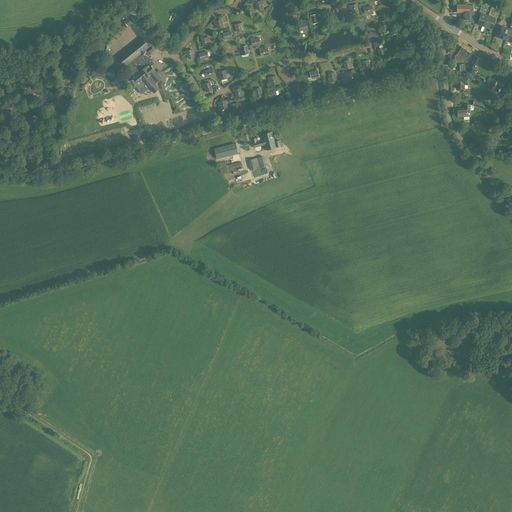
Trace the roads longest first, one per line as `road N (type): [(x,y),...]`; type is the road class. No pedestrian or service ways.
road 1 (unclassified): [(223,127),(445,71)]
road 2 (unclassified): [(63,166),(223,127)]
road 3 (unclassified): [(511,204),(449,121),(445,71)]
road 4 (unclassified): [(153,22),(223,127)]
